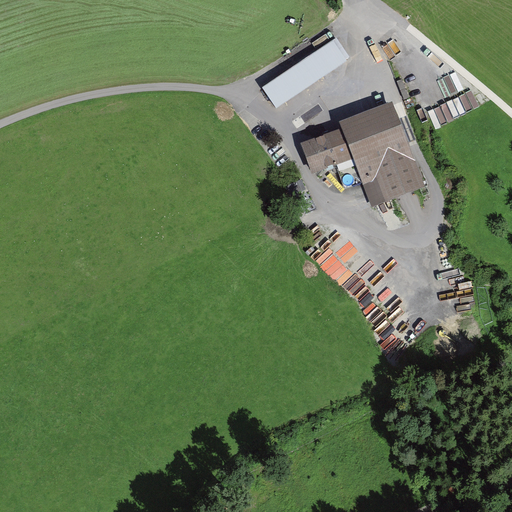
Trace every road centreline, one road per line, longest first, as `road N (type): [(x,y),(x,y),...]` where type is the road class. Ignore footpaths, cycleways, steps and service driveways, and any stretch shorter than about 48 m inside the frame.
road 1 (track): [(291,119),(290,140),(314,188),(373,230),(418,237),(437,214),(435,187),(400,92),(360,68)]
road 2 (track): [(291,119),(274,121),(215,91),(159,87),(76,99),(0,126)]
road 3 (unclassified): [(511,114),(373,0)]
